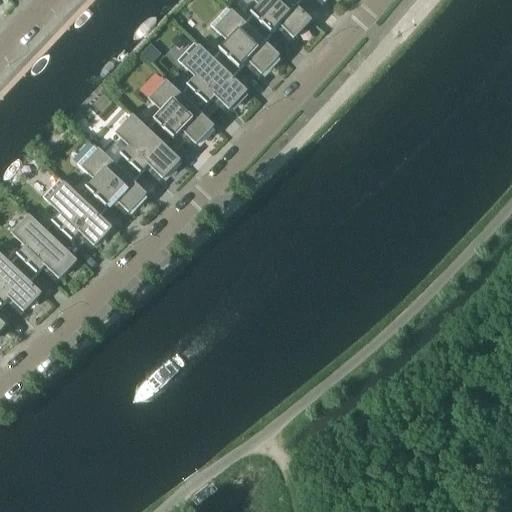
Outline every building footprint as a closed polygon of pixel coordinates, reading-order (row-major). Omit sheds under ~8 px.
[(296,8),(287,0),(250,0),(259,8),(243,25),(265,44),(280,28),(293,40),(310,23),(312,22),(296,8)] [(265,44),(243,25),(227,9),(226,10),(210,27),(224,41),(209,58),(232,80),(248,63),(261,76),(278,59),(279,58),(265,44)] [(232,80),(209,58),(194,44),(193,45),(194,45),(177,63),(195,79),(179,96),(200,115),(215,99),(229,111),(245,94),(246,95),(247,93),(232,80)] [(162,114),(146,131),(167,150),(182,133),(196,146),(212,129),(213,129),(214,128),(200,115),(179,96),(161,79),(160,80),(167,86),(150,103),(162,114)] [(167,150),(146,131),(128,113),(127,114),(133,120),(117,138),(128,149),(113,165),(133,184),(149,168),(162,181),(179,163),(179,164),(180,163),(167,150)] [(133,184),(113,165),(94,147),(93,148),(93,149),(77,166),(94,182),(79,199),(99,218),(115,202),(128,214),(145,197),(145,198),(146,197),(133,184)] [(99,218),(79,199),(59,181),(58,182),(59,182),(42,199),(60,216),(44,232),(65,251),(80,235),(94,248),(110,230),(111,231),(112,230),(99,218)] [(25,249),(9,265),(30,284),(45,268),(59,281),(75,263),(76,264),(77,263),(65,251),(44,232),(24,214),(23,215),(30,221),(13,238),(25,249)] [(30,284),(9,265),(0,256),(0,310),(10,301),(23,313),(40,296),(41,295),(30,284)]
